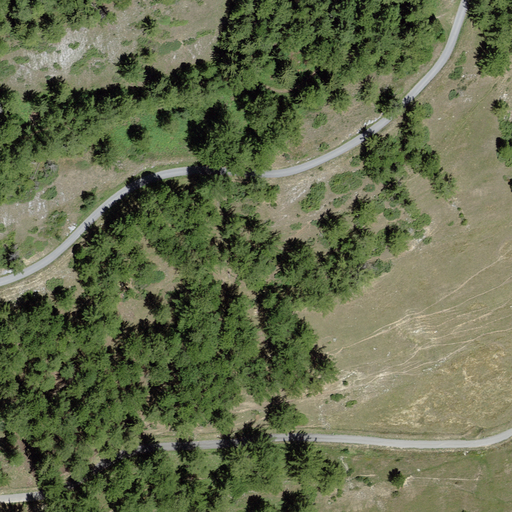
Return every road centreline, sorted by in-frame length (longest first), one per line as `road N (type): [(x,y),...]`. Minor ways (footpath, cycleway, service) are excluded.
road 1 (residential): [(0,282),(50,258),(145,180),(200,170),(249,177),(297,170),(348,148),(429,77),(466,0)]
road 2 (unclassified): [(511,432),(470,444),(273,437),(155,446),(109,460),(57,491),(0,499)]
